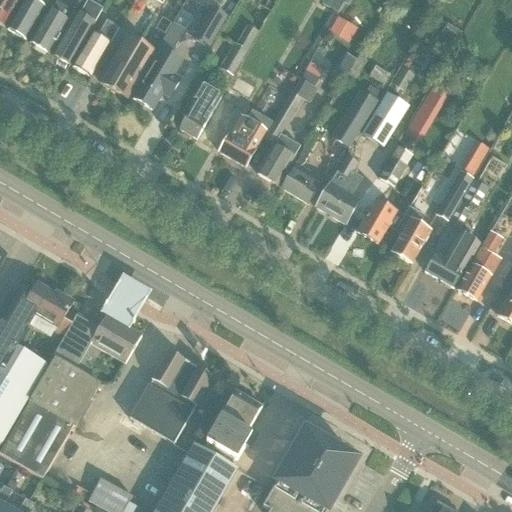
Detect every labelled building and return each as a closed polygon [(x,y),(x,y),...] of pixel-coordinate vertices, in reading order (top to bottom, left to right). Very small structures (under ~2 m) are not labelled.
[(0,0),(0,24),(6,28),(21,1),(22,0),(0,0)] [(27,41),(46,8),(50,0),(36,0),(36,1),(32,0),(27,0),(9,30),(27,41)] [(324,0),(323,3),(331,9),(336,0),(324,0)] [(71,66),(96,24),(104,10),(89,1),(81,15),(72,31),(69,30),(54,56),(71,66)] [(50,54),(70,22),(75,12),(58,3),(52,11),(50,10),(31,43),(50,54)] [(216,10),(211,21),(204,17),(189,46),(207,56),(229,17),(216,10)] [(163,50),(133,99),(153,111),(163,94),(171,98),(183,79),(177,75),(185,62),(172,55),(179,44),(181,40),(185,32),(193,18),(181,11),(173,25),(160,48),(163,50)] [(340,19),(334,29),(352,40),(358,29),(340,19)] [(91,78),(118,33),(120,29),(108,22),(99,37),(93,34),(74,67),(91,78)] [(144,74),(155,54),(128,39),(117,58),(116,58),(101,85),(128,100),(143,73),(144,74)] [(236,44),(221,69),(234,77),(249,51),(236,44)] [(368,82),(382,92),(391,76),(377,67),(368,82)] [(350,70),(347,75),(355,80),(358,75),(350,70)] [(405,93),(415,77),(403,70),(393,86),(405,93)] [(301,81),(314,88),(319,80),(306,72),(301,81)] [(306,102),(314,88),(301,81),(293,94),(303,100),(306,102)] [(197,140),(223,97),(202,84),(184,115),(189,118),(181,130),(197,140)] [(360,92),(332,138),(350,149),(378,103),(360,92)] [(276,122),(274,127),(283,133),(297,109),(303,100),(293,94),(290,100),(276,122)] [(408,110),(387,97),(362,136),(383,149),(408,110)] [(426,100),(416,117),(431,126),(441,109),(426,100)] [(230,135),(220,153),(246,169),(257,150),(265,137),(268,132),(273,124),(253,113),(248,121),(242,117),(239,121),(231,135),(230,135)] [(275,147),(259,175),(278,186),(295,158),(301,147),(285,137),(285,138),(281,136),(275,147)] [(508,141),(501,137),(495,148),(501,152),(508,141)] [(394,189),(407,167),(413,157),(397,147),(379,181),(381,182),(394,189)] [(298,164),(283,189),(289,193),(309,205),(324,179),(302,167),(307,159),(310,160),(313,155),(306,150),(298,164)] [(351,180),(359,164),(346,157),(338,173),(351,180)] [(449,224),(475,181),(475,180),(461,172),(436,216),(449,224)] [(361,201),(353,196),(358,187),(337,174),(331,183),(325,193),(316,209),(347,227),(361,201)] [(474,217),(487,193),(490,189),(475,181),(449,224),(461,230),(470,215),(474,217)] [(405,216),(399,213),(378,201),(359,234),(379,245),(389,228),(396,232),(405,216)] [(413,265),(432,232),(420,226),(425,217),(410,208),(405,216),(396,232),(403,236),(393,253),(413,265)] [(503,261),(494,256),(503,240),(492,233),(480,254),(473,266),(459,292),(478,302),(486,289),(493,278),(503,261)] [(455,289),(480,245),(461,234),(446,259),(437,254),(426,273),(455,289)] [(153,287),(123,270),(100,310),(130,327),(153,287)] [(72,324),(64,319),(73,304),(56,294),(55,297),(37,287),(34,292),(24,286),(0,327),(0,447),(47,367),(15,349),(35,316),(57,329),(55,332),(64,337),(72,324)] [(499,316),(498,317),(511,325),(511,296),(500,317),(499,316)] [(88,377),(102,351),(125,365),(141,337),(107,317),(99,331),(77,318),(73,324),(72,324),(64,337),(65,338),(52,360),(54,361),(22,416),(23,416),(1,455),(44,480),(74,429),(77,430),(102,385),(88,377)] [(179,440),(181,437),(179,436),(213,378),(169,353),(130,419),(174,445),(178,439),(179,440)] [(249,432),(264,408),(237,392),(206,445),(208,446),(205,452),(195,446),(163,501),(156,511),(214,511),(238,470),(232,467),(236,460),(239,462),(254,435),(249,432)] [(328,511),(357,463),(306,434),(264,508),(270,511),(328,511)] [(134,511),(137,508),(130,504),(133,497),(102,480),(89,503),(106,511),(134,511)] [(12,483),(8,490),(9,491),(13,493),(17,486),(12,483)] [(0,504),(0,505),(0,511),(12,511),(4,507),(13,493),(9,491),(8,490),(5,489),(0,496),(0,504)] [(30,511),(34,505),(30,503),(26,501),(19,511),(30,511)] [(94,511),(96,510),(84,503),(82,507),(78,511),(94,511)] [(454,511),(437,503),(431,511),(454,511)]
